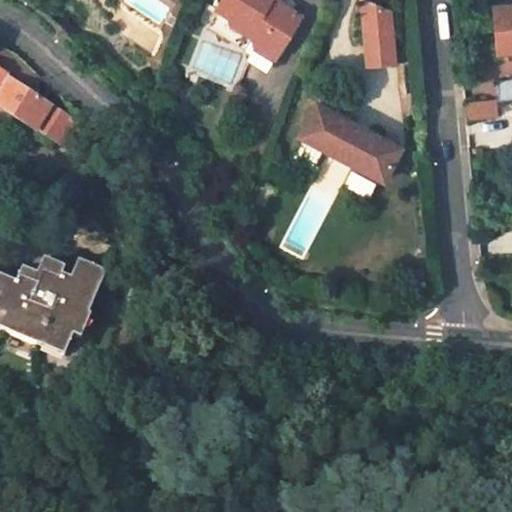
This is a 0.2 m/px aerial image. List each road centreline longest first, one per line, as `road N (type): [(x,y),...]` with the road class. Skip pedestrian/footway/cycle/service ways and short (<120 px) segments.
road 1 (tertiary): [(0,17),(119,113),(238,287),(271,314),(323,332),(465,342)]
road 2 (residential): [(465,342),(431,0)]
